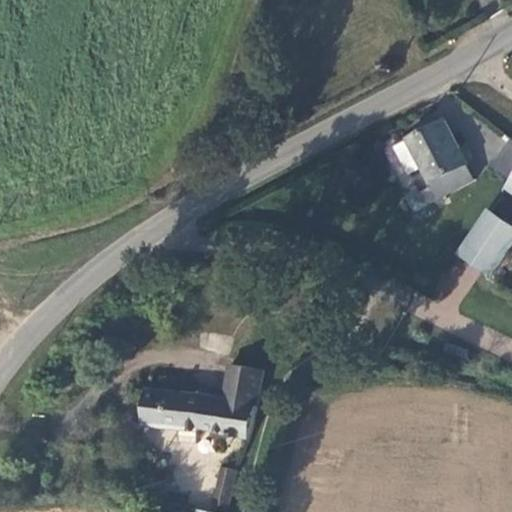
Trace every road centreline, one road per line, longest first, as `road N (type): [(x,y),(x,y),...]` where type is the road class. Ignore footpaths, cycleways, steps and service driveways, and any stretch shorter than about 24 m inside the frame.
road 1 (tertiary): [(511,34),(194,200),(143,235)]
road 2 (unclassified): [(143,235),(305,248),(389,290)]
road 3 (tertiary): [(143,235),(73,289),(0,373)]
